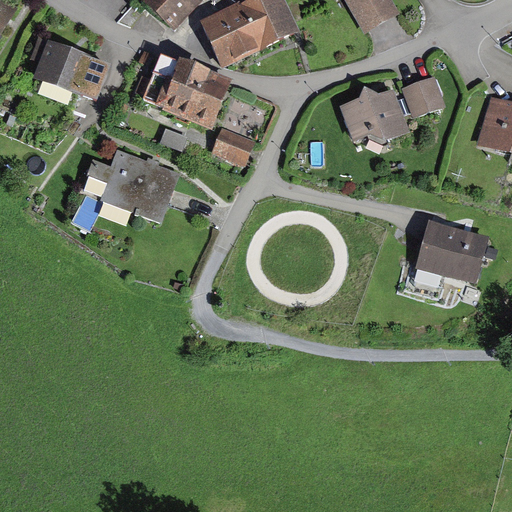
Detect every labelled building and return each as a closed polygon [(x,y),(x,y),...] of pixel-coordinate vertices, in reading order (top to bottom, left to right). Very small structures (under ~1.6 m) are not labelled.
[(138,0),(173,34),(205,0),(138,0)] [(241,0),(244,4),(201,22),(221,69),(301,34),(286,0),(241,0)] [(343,0),(363,35),(399,15),(390,0),(343,0)] [(0,41),(14,19),(0,10),(0,41)] [(82,97),(97,56),(49,38),(34,78),(82,97)] [(203,143),(222,96),(152,68),(133,115),(203,143)] [(400,92),(411,122),(443,110),(432,80),(400,92)] [(376,148),(410,137),(395,95),(379,100),(375,93),(360,97),(362,103),(340,111),(355,148),(373,140),(376,148)] [(511,105),(490,99),(477,147),(511,156),(511,105)] [(238,185),(250,157),(216,143),(204,171),(238,185)] [(128,227),(154,237),(173,190),(110,164),(104,180),(85,173),(71,207),(102,220),(99,228),(124,238),(128,227)] [(475,287),(489,241),(428,224),(415,270),(475,287)]
